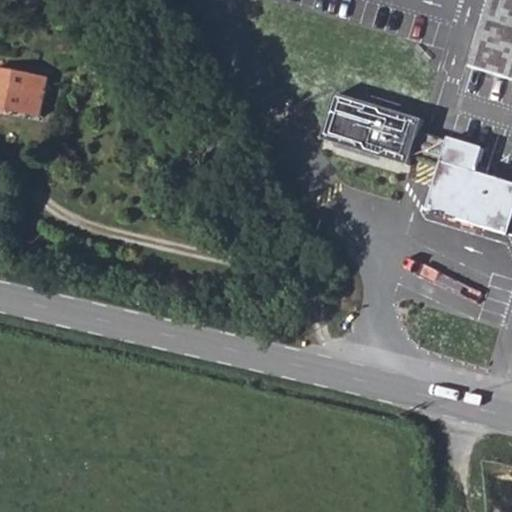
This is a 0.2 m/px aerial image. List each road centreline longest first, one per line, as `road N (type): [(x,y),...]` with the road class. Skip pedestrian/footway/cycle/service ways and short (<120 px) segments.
road 1 (secondary): [(511,425),(0,301)]
road 2 (track): [(127,0),(169,76),(280,220),(311,281),(327,323),(318,376)]
